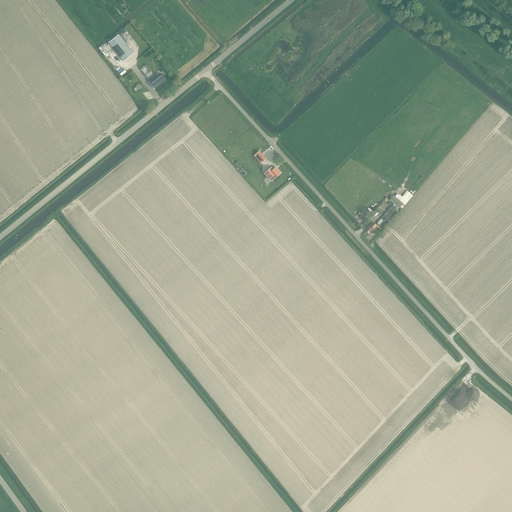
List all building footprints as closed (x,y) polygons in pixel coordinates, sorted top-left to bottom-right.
[(119,34),(108,42),(123,61),(134,53),(119,34)] [(150,82),(155,89),(166,80),(161,74),(150,82)] [(260,151),(257,153),(260,157),(259,158),(263,162),(266,158),(260,151)] [(273,170),(271,167),(264,174),(271,181),(280,172),(275,168),(273,170)] [(394,195),(390,200),(399,208),(403,203),(394,195)] [(377,223),(382,227),(398,209),(393,205),(377,223)] [(377,228),(377,229),(379,227),(378,226),(379,226),(373,221),(366,230),(370,234),(373,230),(374,231),(377,228)]
